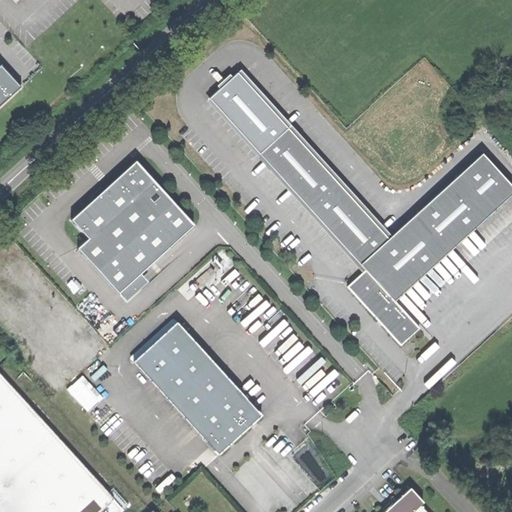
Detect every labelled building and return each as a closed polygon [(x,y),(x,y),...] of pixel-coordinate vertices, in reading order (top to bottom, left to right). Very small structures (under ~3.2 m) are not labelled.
[(0,107),(22,88),(1,65),(0,66),(0,107)] [(289,126),(257,155),(362,270),(344,286),(398,345),(416,328),(391,300),(511,190),(480,155),(390,237),(289,126)] [(76,248),(123,300),(144,282),(136,274),(192,223),(134,159),(68,219),(86,239),(76,248)] [(174,322),(131,362),(216,455),(259,415),(174,322)] [(0,510),(1,511),(101,511),(116,498),(54,430),(0,371),(0,510)] [(413,511),(421,505),(423,503),(410,488),(393,504),(392,503),(388,507),(383,511),(413,511)]
